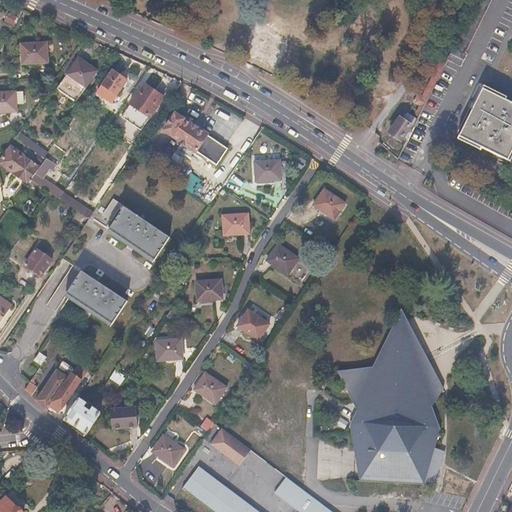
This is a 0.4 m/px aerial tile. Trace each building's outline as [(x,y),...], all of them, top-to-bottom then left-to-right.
[(474,0),(451,48),(465,55),(471,43),(470,42),(490,0),(474,0)] [(45,43),(20,45),(22,64),(47,62),(45,43)] [(448,55),(444,54),(428,84),(432,87),(448,55)] [(96,71),(78,58),(67,75),(57,89),(76,102),(85,87),(96,71)] [(118,74),(112,70),(102,84),(117,94),(124,84),(129,88),(132,83),(118,74)] [(133,95),(136,96),(131,104),(150,116),(163,97),(145,84),(139,92),(137,90),(133,95)] [(422,97),(418,94),(415,102),(420,105),(423,106),(432,87),(428,84),(422,97)] [(511,149),(511,102),(484,88),(459,135),(507,159),(511,149)] [(14,93),(0,93),(0,113),(16,112),(14,93)] [(206,134),(176,114),(165,131),(195,151),(206,134)] [(412,128),(400,119),(391,132),(401,139),(403,137),(406,139),(412,128)] [(19,132),(15,138),(43,158),(47,152),(19,132)] [(39,167),(10,147),(0,162),(0,163),(28,183),(31,179),(35,173),(39,167)] [(279,159),(254,161),(255,180),(281,179),(279,159)] [(40,166),(39,167),(35,173),(42,177),(46,170),(40,166)] [(35,173),(31,179),(50,192),(59,198),(63,192),(42,177),(35,173)] [(346,204),(324,189),(313,205),(335,220),(346,204)] [(63,192),(59,198),(77,211),(85,217),(88,219),(90,217),(93,212),(63,192)] [(120,205),(112,200),(101,216),(109,221),(120,205)] [(123,208),(109,230),(155,260),(170,237),(124,207),(123,208)] [(77,211),(74,216),(82,221),(85,217),(77,211)] [(249,214),(224,216),(225,235),(250,233),(249,214)] [(300,259),(279,245),(268,260),(288,275),(300,259)] [(52,260),(37,250),(25,267),(40,278),(45,270),(47,272),(51,267),(49,265),(52,260)] [(82,270),(66,294),(123,332),(139,309),(82,270)] [(221,279),(196,282),(198,301),(223,298),(221,279)] [(0,322),(12,306),(0,297),(0,322)] [(269,325),(248,310),(238,326),(258,341),(269,325)] [(161,323),(150,316),(145,324),(156,331),(161,323)] [(448,450),(435,446),(441,428),(431,406),(443,389),(423,384),(399,324),(379,365),(372,366),(338,371),(357,410),(349,424),(360,476),(359,481),(425,484),(436,485),(441,469),(448,450)] [(146,335),(137,338),(139,344),(148,341),(146,335)] [(181,338),(156,340),(157,361),(183,358),(181,338)] [(141,348),(128,351),(126,359),(138,356),(141,348)] [(46,358),(40,352),(34,360),(41,365),(46,358)] [(82,363),(81,363),(80,365),(84,368),(88,362),(85,360),(83,363),(82,363)] [(75,370),(63,362),(36,400),(48,411),(50,407),(73,372),(75,370)] [(86,369),(83,373),(90,378),(93,374),(86,369)] [(114,371),(111,377),(120,382),(124,376),(114,371)] [(78,375),(73,372),(50,407),(59,413),(74,391),(70,388),(78,375)] [(227,388),(206,374),(195,390),(216,405),(227,388)] [(33,382),(32,380),(25,390),(32,396),(39,385),(33,382)] [(119,386),(109,380),(102,391),(111,397),(119,386)] [(86,404),(78,399),(63,420),(84,438),(101,413),(92,408),(90,412),(84,408),(86,404)] [(136,407),(111,409),(112,428),(137,426),(136,407)] [(206,417),(202,426),(210,430),(214,421),(206,417)] [(222,426),(209,443),(239,465),(252,448),(222,426)] [(185,450),(164,436),(153,452),(174,466),(185,450)] [(274,494),(296,510),(298,511),(258,511),(199,467),(195,471),(182,489),(186,492),(212,511),(331,511),(316,501),(308,494),(286,478),(274,494)] [(4,497),(0,502),(0,511),(22,511),(17,506),(15,508),(8,501),(4,497)]
